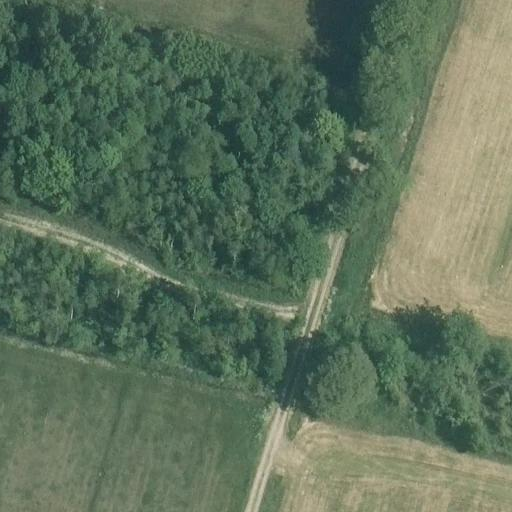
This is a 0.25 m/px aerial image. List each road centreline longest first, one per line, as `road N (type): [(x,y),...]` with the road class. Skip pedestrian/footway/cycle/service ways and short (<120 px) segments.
road 1 (track): [(402,0),(252,511)]
road 2 (track): [(310,316),(157,282),(0,221)]
